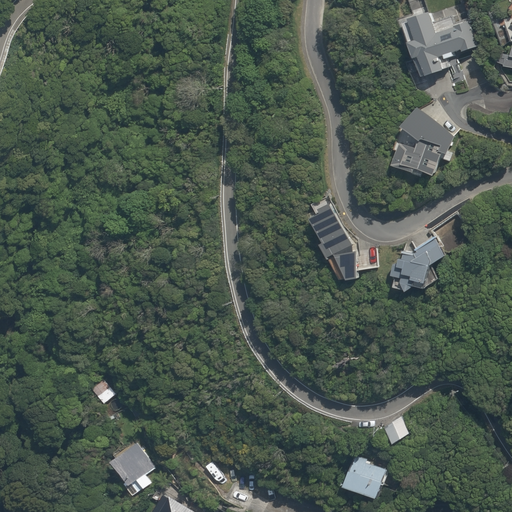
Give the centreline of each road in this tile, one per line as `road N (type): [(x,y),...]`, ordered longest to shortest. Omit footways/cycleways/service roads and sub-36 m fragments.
road 1 (unclassified): [(240,0),(230,208),(244,309),(266,357),(312,399),(355,413),(379,411),(428,382),(457,376),(511,450)]
road 2 (residential): [(313,0),(314,46),(338,121),(341,173),(361,223),(375,232),(397,229),(511,173)]
